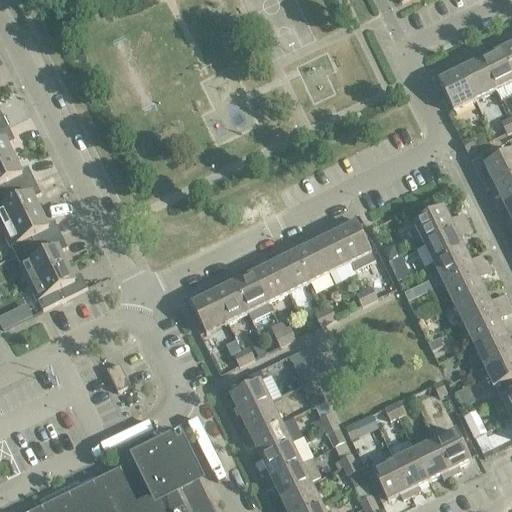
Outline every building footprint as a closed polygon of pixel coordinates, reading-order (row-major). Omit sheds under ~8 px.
[(511,41),(510,43),(511,46),(511,47),(501,53),(511,76),(511,41)] [(511,85),(511,76),(501,53),(489,59),(486,54),(478,59),(495,93),(511,85)] [(495,93),(478,59),(469,63),(472,67),(460,73),(475,103),(495,93)] [(475,103),(460,73),(448,79),(445,75),(436,79),(453,114),(475,103)] [(511,134),(511,127),(509,121),(501,125),(507,137),(511,134)] [(15,142),(8,128),(0,132),(0,165),(12,160),(6,146),(15,142)] [(470,141),(462,145),(467,156),(475,152),(470,141)] [(486,183),(490,191),(511,180),(511,153),(485,167),(491,180),(486,183)] [(19,173),(12,160),(0,165),(0,199),(34,182),(27,168),(19,173)] [(511,205),(511,180),(490,191),(494,199),(499,197),(505,209),(511,205)] [(41,196),(34,182),(0,199),(0,226),(3,231),(39,213),(32,200),(41,196)] [(413,225),(424,246),(467,225),(463,216),(450,223),(444,210),(413,225)] [(45,227),(39,213),(3,231),(16,258),(61,236),(54,222),(45,227)] [(335,236),(350,266),(354,274),(376,264),(354,221),(345,226),(347,230),(335,236)] [(472,234),(467,225),(424,246),(434,267),(464,252),(458,240),(472,234)] [(67,250),(61,236),(16,258),(29,285),(65,267),(59,254),(67,250)] [(350,266),(335,236),(323,242),(321,237),(313,241),(330,276),(350,266)] [(330,276),(313,241),(304,246),(306,250),(294,256),(309,286),(330,276)] [(393,249),(384,254),(389,263),(398,258),(393,249)] [(470,264),(464,252),(434,267),(444,287),(487,266),(483,257),(470,264)] [(309,286),(294,256),(282,262),(280,257),(272,262),(289,296),(309,286)] [(289,296),(272,262),(263,266),(266,270),(253,276),(268,306),(289,296)] [(492,275),(487,266),(444,287),(454,308),(484,293),(478,281),(492,275)] [(72,280),(65,267),(29,285),(42,313),(87,291),(80,276),(72,280)] [(272,315),(268,306),(253,276),(241,282),(239,278),(231,282),(248,316),(252,325),(272,315)] [(248,316),(231,282),(222,286),(225,290),(213,296),(227,326),(248,316)] [(372,290),(364,294),(369,306),(377,302),(372,290)] [(412,293),(405,296),(409,305),(416,301),(412,293)] [(490,305),(484,293),(454,308),(464,328),(508,307),(503,298),(490,305)] [(369,306),(364,294),(356,298),(362,310),(369,306)] [(227,326),(213,296),(201,302),(198,298),(189,302),(206,337),(227,326)] [(511,316),(508,307),(464,328),(474,349),(504,334),(498,322),(511,316)] [(26,308),(0,320),(0,325),(3,332),(31,318),(26,308)] [(429,309),(414,316),(419,326),(434,318),(429,309)] [(330,311),(323,314),(328,326),(336,322),(330,311)] [(328,326),(323,314),(315,318),(320,330),(328,326)] [(290,331),(282,334),(288,346),(295,342),(290,331)] [(288,346),(282,334),(274,338),(280,350),(288,346)] [(511,344),(510,346),(504,334),(474,349),(484,369),(511,355),(511,344)] [(439,341),(428,346),(432,354),(443,348),(439,341)] [(249,351),(241,355),(247,366),(254,362),(249,351)] [(247,366),(241,355),(233,358),(239,370),(247,366)] [(301,355),(289,360),(303,389),(315,383),(301,355)] [(511,355),(484,369),(495,390),(498,389),(503,399),(511,395),(511,355)] [(130,389),(119,366),(106,373),(117,395),(130,389)] [(256,375),(239,384),(240,388),(243,392),(260,384),(256,375)] [(319,391),(315,383),(303,389),(307,397),(319,391)] [(228,394),(241,420),(271,405),(260,384),(243,392),(240,388),(228,394)] [(441,384),(433,388),(439,400),(447,396),(441,384)] [(511,395),(503,399),(500,401),(510,423),(511,421),(511,395)] [(281,425),(271,405),(241,420),(247,432),(242,434),(246,443),(281,425)] [(405,416),(400,405),(392,408),(398,420),(405,416)] [(398,420),(392,408),(384,412),(390,424),(398,420)] [(475,413),(464,419),(475,440),(486,435),(475,413)] [(335,424),(331,417),(320,422),(323,430),(335,424)] [(339,432),(335,424),(323,430),(327,438),(339,432)] [(291,446),(281,425),(246,443),(250,451),(255,449),(261,461),(291,446)] [(358,439),(353,428),(345,431),(351,443),(358,439)] [(456,433),(435,444),(452,478),(460,474),(458,470),(471,463),(456,433)] [(212,511),(208,502),(179,443),(173,446),(169,448),(162,451),(158,453),(150,457),(148,458),(147,458),(141,462),(140,462),(138,463),(138,464),(121,472),(121,471),(118,472),(116,474),(111,476),(109,477),(101,481),(99,482),(100,484),(85,491),(83,492),(82,490),(81,491),(79,492),(80,492),(63,501),(62,500),(60,501),(61,502),(53,506),(44,510),(43,509),(42,510),(41,511),(40,511),(212,511)] [(452,478),(435,444),(414,454),(429,484),(441,478),(444,483),(452,478)] [(301,466),(291,446),(261,461),(267,473),(262,475),(266,483),(301,466)] [(429,484),(414,454),(394,464),(411,499),(419,494),(417,490),(429,484)] [(355,465),(351,458),(340,463),(344,471),(355,465)] [(411,499),(394,464),(373,474),(388,504),(400,498),(403,503),(411,499)] [(359,473),(355,465),(344,471),(347,479),(359,473)] [(311,487),(301,466),(266,483),(270,492),(275,490),(281,502),(311,487)] [(311,511),(321,507),(311,487),(281,502),(286,511),(311,511)] [(375,506),(371,499),(360,504),(364,511),(375,506)]
